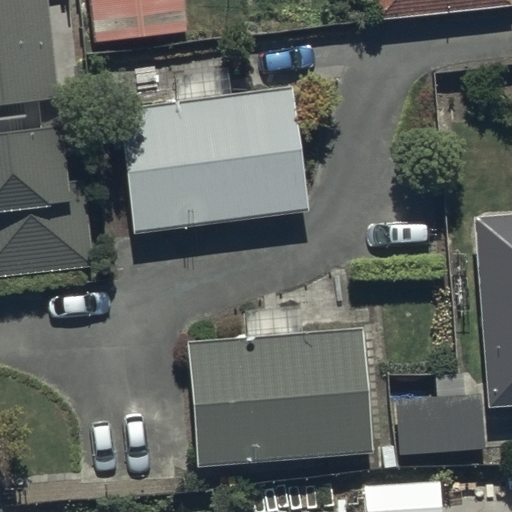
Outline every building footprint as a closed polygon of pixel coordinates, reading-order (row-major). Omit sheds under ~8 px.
[(45,0),(0,0),(0,277),(91,266),(79,175),(69,176),(45,0)] [(88,0),(93,43),(188,32),(184,0),(88,0)] [(373,0),(375,20),(511,6),(511,0),(373,0)] [(132,235),(308,212),(291,86),(116,109),(132,235)] [(511,214),(472,217),(486,411),(511,408),(511,214)] [(195,469),(372,455),(362,328),(185,342),(195,469)] [(398,457),(484,450),(480,394),(394,401),(398,457)] [(364,488),(365,511),(441,511),(440,483),(364,488)]
